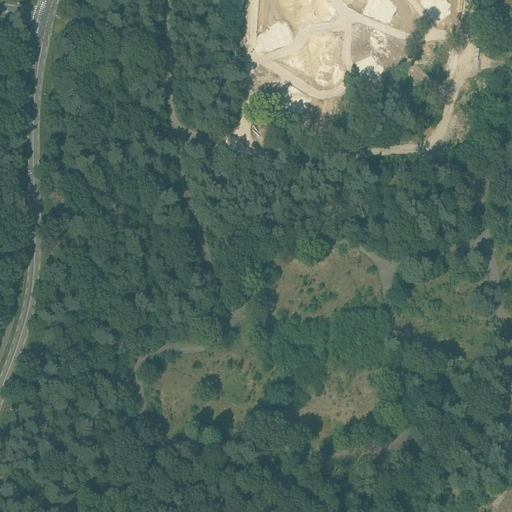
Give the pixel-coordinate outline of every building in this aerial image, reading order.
[(435,1),(423,11),(427,17),(440,8),(435,1)] [(427,17),(432,24),(445,14),(443,11),(440,8),(427,17)] [(437,30),(450,20),(446,16),(445,14),(432,24),(437,30)] [(373,22),(366,18),(359,33),(366,36),(373,22)] [(366,36),(374,40),(380,25),(376,23),(373,22),(366,36)] [(382,26),(380,25),(374,40),(381,43),(387,28),(382,26)] [(284,37),(291,51),(298,48),(291,33),(286,36),(284,37)] [(283,54),(291,51),(284,37),(280,38),(277,40),(283,54)] [(276,58),(283,54),(277,40),(269,43),(276,58)] [(365,72),(361,65),(347,71),(350,79),(365,72)] [(365,72),(350,79),(354,86),(368,79),(366,76),(365,72)] [(368,79),(354,86),(357,93),(371,87),(369,81),(368,79)] [(295,91),(294,111),(308,115),(316,101),(295,91)] [(282,108),(283,101),(279,100),(269,98),(267,110),(281,113),(282,108)]
